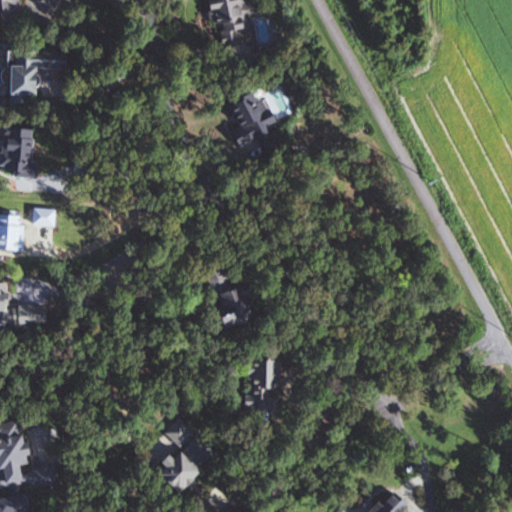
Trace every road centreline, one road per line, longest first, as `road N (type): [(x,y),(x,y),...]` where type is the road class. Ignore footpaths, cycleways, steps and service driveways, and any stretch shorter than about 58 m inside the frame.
road 1 (residential): [(388,409),(340,329),(209,192),(187,99),(147,0)]
road 2 (residential): [(317,0),(499,336)]
road 3 (residential): [(499,336),(416,395),(299,456),(225,511)]
road 4 (residential): [(209,192),(180,210),(141,268),(128,350),(104,370),(101,388),(111,402),(126,403),(134,391),(128,350)]
